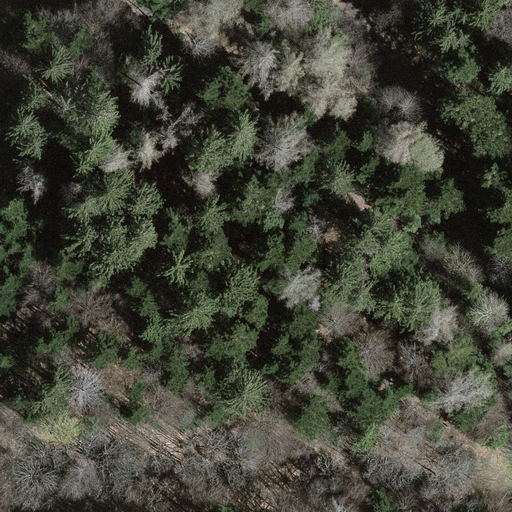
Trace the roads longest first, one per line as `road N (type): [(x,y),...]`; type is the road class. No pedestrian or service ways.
road 1 (track): [(511,417),(487,351),(411,249),(335,163),(257,97),(205,28),(167,7),(83,9),(57,0)]
road 2 (track): [(511,317),(472,249),(438,127),(343,0)]
